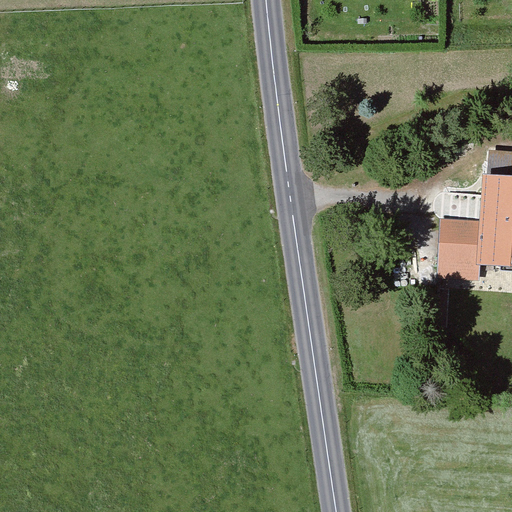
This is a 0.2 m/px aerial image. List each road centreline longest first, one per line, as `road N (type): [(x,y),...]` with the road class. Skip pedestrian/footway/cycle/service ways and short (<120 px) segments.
road 1 (tertiary): [(336,511),(267,0)]
road 2 (unknown): [(289,188),(418,199)]
